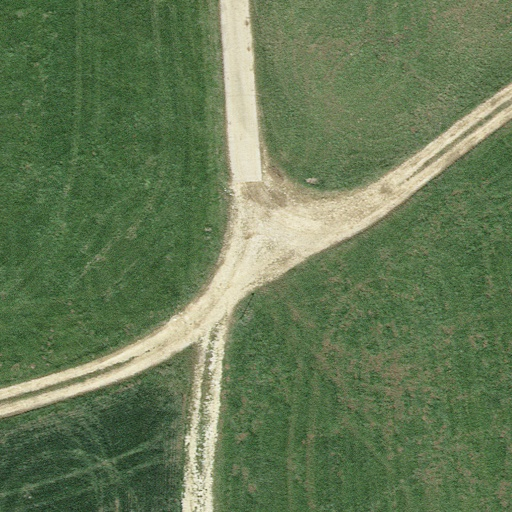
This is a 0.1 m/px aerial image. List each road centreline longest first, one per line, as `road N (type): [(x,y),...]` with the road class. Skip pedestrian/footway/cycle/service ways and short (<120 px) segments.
road 1 (track): [(0,403),(59,389),(182,340),(262,275),(511,105)]
road 2 (track): [(229,0),(243,195),(262,275)]
road 3 (track): [(196,511),(194,442),(211,317)]
